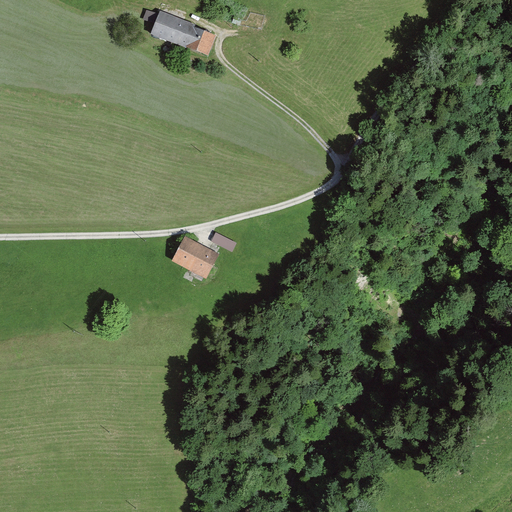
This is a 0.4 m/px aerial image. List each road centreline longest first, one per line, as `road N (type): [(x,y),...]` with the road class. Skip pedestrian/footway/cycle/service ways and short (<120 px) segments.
road 1 (unclassified): [(465,0),(328,187),(164,233),(0,237)]
road 2 (track): [(221,57),(347,167)]
